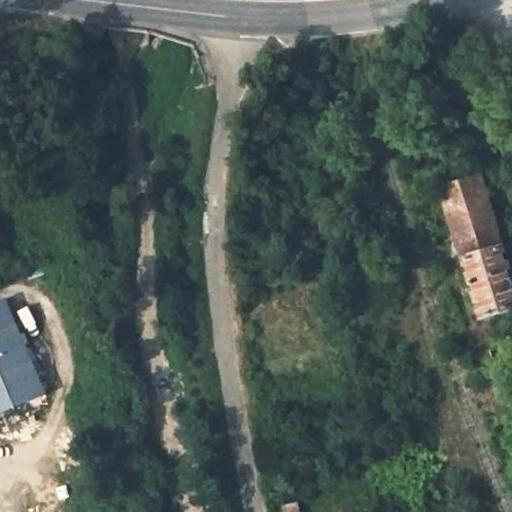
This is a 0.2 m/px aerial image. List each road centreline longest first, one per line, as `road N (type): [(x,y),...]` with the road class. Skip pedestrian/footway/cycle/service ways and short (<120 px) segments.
road 1 (unclassified): [(254,511),(217,225),(242,17)]
road 2 (secondary): [(242,17),(356,15),(420,0)]
road 3 (secondary): [(96,0),(242,17)]
